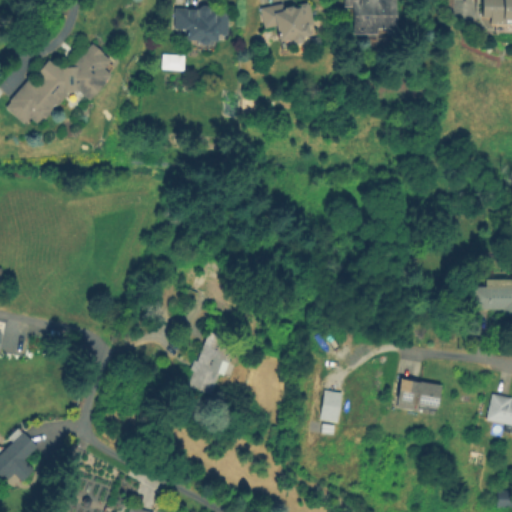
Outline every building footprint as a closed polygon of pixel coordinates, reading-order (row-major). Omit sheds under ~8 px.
[(376,34),(351,34),(351,7),(343,7),(343,0),(396,0),(396,35),(385,35),(385,29),(376,29),(376,34)] [(481,17),(481,0),(511,0),(511,24),(489,23),(489,17),(481,17)] [(280,53),(275,27),(264,29),(260,8),(282,3),(282,7),(291,5),(291,7),(308,3),(313,23),(306,25),(311,46),(303,47),(304,52),(303,55),(299,56),(293,53),(287,55),(287,52),(280,53)] [(174,8),(196,9),(201,5),(205,5),(208,9),(228,10),(227,34),(217,34),(217,40),(207,40),(207,43),(206,44),(201,44),(199,41),(199,39),(183,38),(184,28),(173,28),(174,8)] [(311,39),(321,37),(322,44),(312,46),(311,39)] [(114,65),(106,75),(111,79),(90,104),(75,92),(42,131),(31,122),(26,128),(6,112),(48,62),(65,76),(90,45),(114,65)] [(239,289),(231,308),(200,295),(202,292),(181,284),(188,268),(199,273),(198,274),(207,278),(208,276),(239,289)] [(511,287),(511,316),(501,316),(501,309),(469,308),(469,287),(511,287)] [(209,394),(215,372),(219,373),(229,339),(201,331),(185,387),(209,394)] [(440,386),(436,411),(418,407),(418,405),(414,405),(413,410),(397,407),(402,379),(440,386)] [(320,390),(338,392),(334,422),(316,419),(320,390)] [(511,425),(486,420),(492,393),(511,397),(511,400),(511,425)] [(2,479),(0,481),(0,452),(11,442),(6,436),(17,427),(36,448),(23,460),(33,470),(21,481),(14,473),(5,482),(2,479)] [(497,505),(497,490),(511,490),(511,505),(497,505)]
